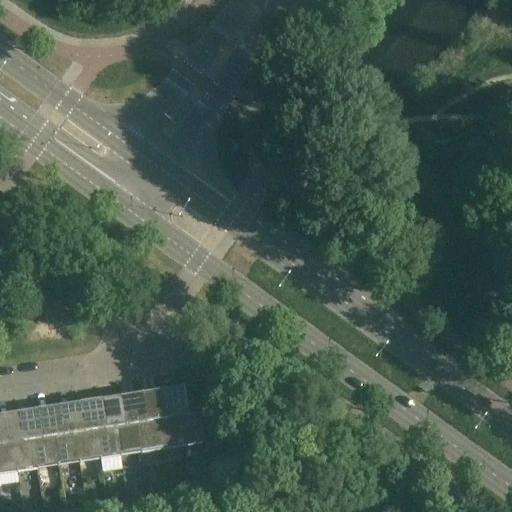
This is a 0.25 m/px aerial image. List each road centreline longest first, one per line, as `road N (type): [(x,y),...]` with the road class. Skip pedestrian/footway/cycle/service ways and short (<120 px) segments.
road 1 (secondary): [(116,200),(511,488)]
road 2 (secondary): [(511,424),(166,174)]
road 3 (residential): [(166,174),(275,0)]
road 4 (residential): [(245,0),(130,148)]
road 5 (secondary): [(130,148),(0,54)]
road 6 (residential): [(0,382),(158,355)]
road 7 (secondary): [(0,117),(116,200)]
